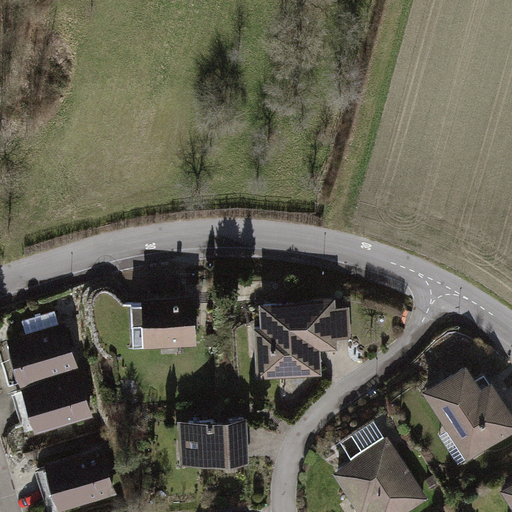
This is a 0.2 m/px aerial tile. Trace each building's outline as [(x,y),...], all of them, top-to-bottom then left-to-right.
[(198,297),(147,299),(149,347),(201,345),(198,297)] [(342,297),(263,301),(265,326),(258,326),(261,377),(324,373),(322,351),(341,350),(341,340),(355,340),(353,307),(342,308),(342,297)] [(68,322),(13,336),(26,385),(81,370),(68,322)] [(487,384),(472,361),(428,388),(472,459),(511,434),(511,405),(495,378),(487,384)] [(81,370),(26,385),(40,434),(95,418),(81,370)] [(253,417),(179,421),(181,466),(255,462),(253,417)] [(397,437),(341,469),(366,511),(413,511),(434,500),(397,437)] [(107,450),(51,464),(62,511),(118,497),(107,450)]
